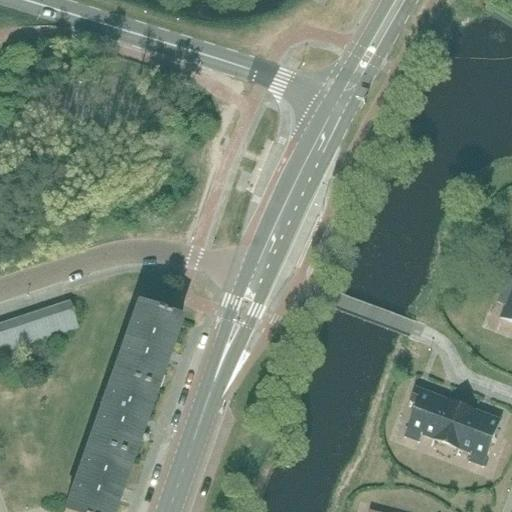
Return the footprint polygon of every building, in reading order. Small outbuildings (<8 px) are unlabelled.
[(510,294),(511,289),(511,279),(508,278),(503,291),(508,293),(510,294)] [(511,289),(510,294),(500,320),(508,322),(511,323),(511,289)] [(64,334),(77,329),(68,304),(56,308),(64,334)] [(154,393),(179,322),(136,307),(111,377),(154,393)] [(53,337),(64,334),(56,308),(44,312),(47,321),(53,337)] [(53,337),(47,321),(44,312),(33,316),(41,341),(53,337)] [(30,345),(41,341),(33,316),(22,320),(30,345)] [(19,349),(30,345),(22,320),(10,323),(19,349)] [(0,331),(7,352),(19,349),(10,323),(0,326),(0,331)] [(511,336),(501,331),(489,356),(511,366),(511,336)] [(130,461),(154,393),(111,377),(87,446),(130,461)] [(417,406),(422,392),(415,390),(410,403),(415,405),(417,406)] [(434,442),(437,433),(449,402),(422,392),(417,406),(408,432),(421,437),(434,442)] [(459,451),(474,412),(449,402),(437,433),(434,442),(459,451)] [(485,461),(489,452),(500,422),(474,412),(459,451),(472,456),(485,461)] [(405,439),(418,444),(421,437),(408,432),(405,439)] [(112,511),(130,461),(87,446),(63,511),(112,511)] [(483,468),(485,461),(472,456),(469,463),(483,468)]
